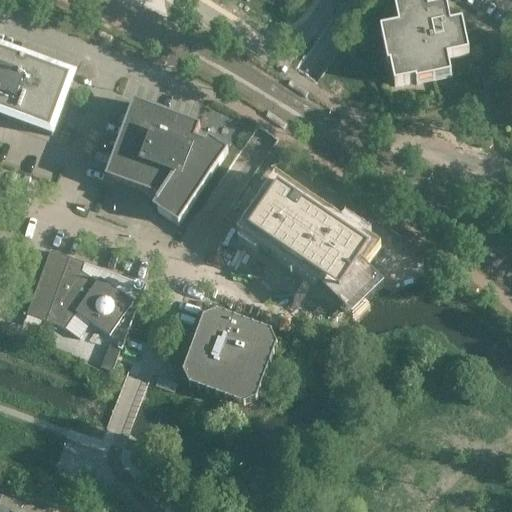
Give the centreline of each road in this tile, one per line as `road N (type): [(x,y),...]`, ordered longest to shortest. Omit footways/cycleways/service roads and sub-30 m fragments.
road 1 (secondary): [(474,232),(257,87),(136,21)]
road 2 (unclassified): [(58,218),(116,63)]
road 3 (unclassified): [(186,266),(58,218)]
road 4 (unclassified): [(306,315),(186,266)]
road 5 (unclassified): [(116,63),(0,18)]
